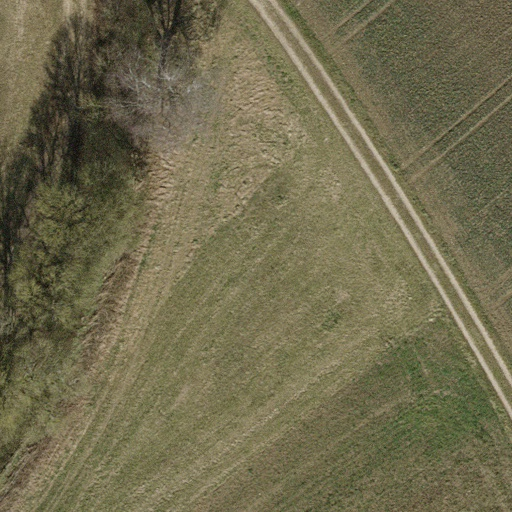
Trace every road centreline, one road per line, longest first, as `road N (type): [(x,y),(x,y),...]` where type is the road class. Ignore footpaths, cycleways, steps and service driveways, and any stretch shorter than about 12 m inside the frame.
road 1 (track): [(511,397),(417,230),(266,0)]
road 2 (track): [(0,337),(14,313),(71,90),(84,0)]
